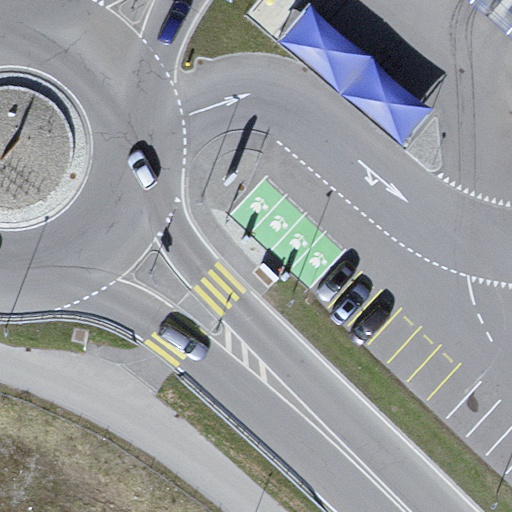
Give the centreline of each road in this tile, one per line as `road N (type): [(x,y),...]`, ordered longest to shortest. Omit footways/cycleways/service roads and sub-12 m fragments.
road 1 (primary): [(392,511),(218,331),(107,236)]
road 2 (primary): [(107,236),(137,179),(139,135),(125,90),(97,53)]
road 3 (primary): [(0,280),(56,272),(107,236)]
